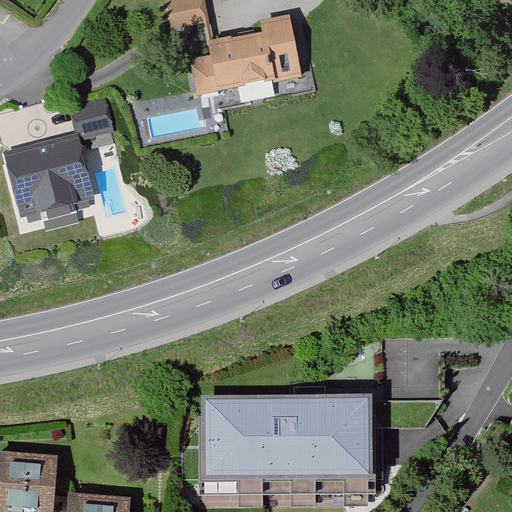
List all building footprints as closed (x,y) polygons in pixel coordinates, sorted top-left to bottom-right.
[(174,0),(176,30),(217,27),(215,0),(174,0)] [(194,42),(203,88),(297,69),(286,14),(258,20),(260,30),(194,42)] [(0,153),(0,157),(17,226),(92,208),(77,146),(115,137),(105,95),(66,105),(73,136),(0,153)] [(375,406),(211,404),(211,419),(200,419),(199,503),(382,505),(383,418),(375,417),(375,406)] [(45,511),(48,471),(0,469),(0,511),(45,511)] [(511,511),(511,504),(489,485),(470,511),(511,511)]
